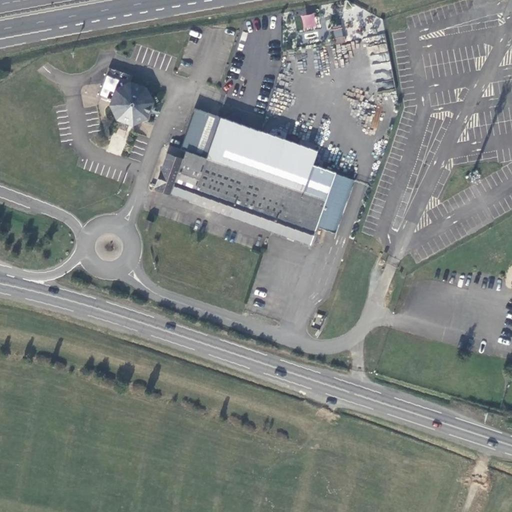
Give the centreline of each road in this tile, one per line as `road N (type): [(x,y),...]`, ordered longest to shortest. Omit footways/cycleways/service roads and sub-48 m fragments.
road 1 (primary): [(0,283),(94,305),(511,445)]
road 2 (unclassified): [(148,288),(301,343),(331,346),(363,328),(393,264)]
road 3 (trunk): [(0,42),(198,0)]
road 4 (unclassified): [(134,202),(178,83),(212,96)]
road 5 (trunk): [(0,28),(156,0)]
